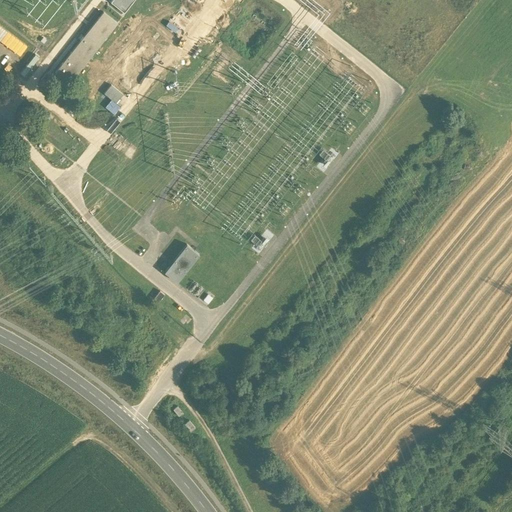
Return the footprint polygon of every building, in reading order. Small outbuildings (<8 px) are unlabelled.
[(134,0),(112,0),(110,3),(124,13),(134,0)] [(103,12),(54,73),(68,84),(117,24),(103,12)] [(24,79),(15,72),(11,77),(20,84),(24,79)] [(111,84),(104,92),(116,102),(123,94),(111,84)] [(160,267),(164,271),(186,244),(181,240),(160,267)] [(186,245),(164,272),(176,282),(198,255),(186,245)] [(159,291),(151,301),(156,305),(164,295),(159,291)] [(185,423),(191,430),(195,427),(189,419),(185,423)]
